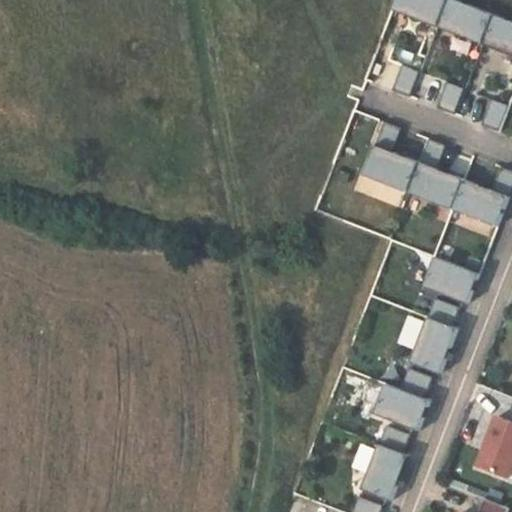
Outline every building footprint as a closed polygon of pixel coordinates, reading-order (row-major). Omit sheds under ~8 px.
[(453,5),(440,0),(403,0),(397,17),(441,35),(453,5)] [(497,22),(453,5),(441,35),(485,52),(497,22)] [(511,28),(497,22),(485,52),(511,62),(511,28)] [(424,78),(406,71),(396,97),(414,104),(424,78)] [(436,108),(447,81),(432,75),(422,102),(436,108)] [(468,96),(451,89),(441,114),(458,121),(468,96)] [(511,113),(494,106),(484,131),(502,138),(511,113)] [(405,134),(388,127),(367,180),(411,197),(423,167),(396,157),(405,134)] [(449,151),(432,145),(411,197),(455,214),(467,185),(440,174),(449,151)] [(493,195),(467,185),(455,214),(499,232),(511,198),(511,176),(502,173),(493,195)] [(480,278),(437,261),(425,289),(469,307),(480,278)] [(461,310),(437,301),(430,319),(454,328),(461,310)] [(460,331),(430,319),(413,362),(443,374),(460,331)] [(435,377),(411,368),(403,388),(427,397),(435,377)] [(403,388),(389,383),(378,412),(421,429),(432,400),(427,397),(403,388)] [(511,424),(497,419),(477,469),(507,481),(511,467),(511,424)] [(413,432),(389,423),(382,441),(406,450),(413,432)] [(406,450),(382,441),(366,484),(394,495),(411,452),(406,450)] [(381,511),(386,500),(363,491),(356,511),(359,511),(381,511)] [(508,511),(509,510),(484,500),(478,511),(508,511)]
